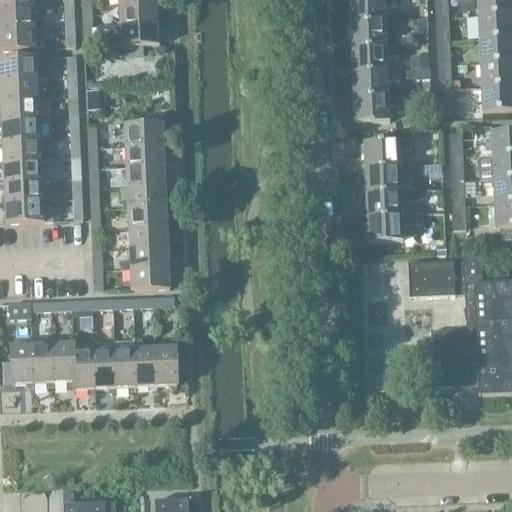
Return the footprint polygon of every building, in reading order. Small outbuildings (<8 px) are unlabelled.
[(0,0),(0,12),(35,11),(34,0),(0,0)] [(74,10),(73,0),(64,0),(65,10),(74,10)] [(90,0),(81,0),(82,10),(91,9),(90,0)] [(118,0),(119,9),(157,7),(156,0),(118,0)] [(349,2),(350,26),(385,25),(385,24),(384,9),(397,9),(396,0),(384,0),(349,2)] [(447,0),(434,0),(435,12),(448,12),(447,0)] [(477,0),(478,19),(511,17),(511,11),(511,0),(477,0)] [(119,9),(120,29),(158,27),(157,14),(162,12),(160,7),(157,7),(119,9)] [(91,9),(82,10),(83,31),(91,31),(91,9)] [(74,31),(74,10),(65,10),(65,31),(74,31)] [(35,11),(0,12),(0,33),(36,32),(36,33),(42,32),(41,23),(35,23),(35,11)] [(479,43),(511,41),(511,17),(478,19),(479,43)] [(448,20),(435,21),(436,36),(449,36),(448,20)] [(385,25),(350,26),(351,51),(386,49),(399,48),(398,23),(385,24),(385,25)] [(120,29),(97,30),(97,43),(108,43),(109,50),(159,48),(158,34),(163,32),(161,27),(158,27),(120,29)] [(65,31),(66,52),(75,52),(74,31),(65,31)] [(91,31),(83,31),(84,52),(92,51),(91,31)] [(0,54),(37,53),(44,53),(44,43),(36,43),(36,33),(36,32),(0,33),(0,54)] [(480,67),(511,65),(511,41),(479,43),(480,67)] [(449,44),(436,45),(437,60),(450,60),(449,44)] [(351,51),(352,76),(387,74),(387,73),(387,59),(399,58),(399,48),(386,49),(351,51)] [(67,81),(76,81),(76,60),(67,61),(67,81)] [(0,83),(37,81),(37,82),(47,82),(46,73),(37,73),(36,62),(0,63),(0,83)] [(511,89),(511,65),(480,67),(481,91),(511,89)] [(450,68),(438,69),(438,84),(451,84),(450,68)] [(469,89),(469,69),(452,70),(453,89),(469,89)] [(352,76),(353,100),(388,99),(388,98),(388,83),(400,83),(400,73),(387,73),(387,74),(352,76)] [(0,104),(38,103),(37,82),(37,81),(0,83),(0,104)] [(76,81),(67,81),(68,102),(77,102),(76,81)] [(511,89),(481,91),(482,116),(511,114),(511,89)] [(452,92),(439,93),(439,108),(452,108),(452,92)] [(401,108),(401,98),(388,98),(388,99),(353,100),(354,126),(390,124),(389,108),(401,108)] [(77,102),(68,102),(69,122),(78,122),(77,102)] [(0,113),(1,114),(1,124),(39,123),(38,103),(0,104),(0,113)] [(78,122),(69,122),(70,143),(79,142),(78,122)] [(0,131),(1,131),(2,145),(40,143),(39,123),(1,124),(0,124),(0,131)] [(124,130),(125,150),(163,148),(163,136),(168,135),(165,127),(124,130)] [(88,152),(98,152),(97,131),(87,132),(88,152)] [(511,134),(491,136),(492,161),(511,159),(511,134)] [(462,153),(462,137),(449,138),(449,153),(462,153)] [(79,142),(70,143),(71,163),(80,163),(79,142)] [(0,152),(2,153),(3,165),(41,163),(40,143),(2,145),(0,145),(0,152)] [(364,146),(365,171),(399,170),(399,169),(399,154),(411,153),(411,143),(364,146)] [(125,150),(126,171),(167,169),(165,169),(163,156),(169,155),(167,149),(163,148),(125,150)] [(98,172),(98,152),(88,152),(89,173),(98,172)] [(511,159),(492,161),(493,185),(511,183),(511,159)] [(450,178),(463,177),(463,162),(450,162),(450,178)] [(42,175),(41,163),(3,165),(0,165),(0,171),(3,172),(4,185),(42,184),(50,183),(49,175),(42,175)] [(80,163),(71,163),(72,183),(81,183),(80,163)] [(400,179),(412,178),(421,178),(421,168),(399,169),(399,170),(365,171),(366,196),(400,195),(400,194),(400,179)] [(126,171),(127,191),(165,189),(165,177),(170,175),(167,169),(126,171)] [(90,193),(99,193),(98,172),(89,173),(90,193)] [(81,183),(72,183),(73,204),(82,204),(81,183)] [(511,183),(493,185),(494,209),(511,207),(511,183)] [(0,193),(4,193),(5,206),(43,204),(42,184),(4,185),(0,186),(0,187),(0,193)] [(464,186),(451,186),(451,202),(464,201),(464,186)] [(127,191),(128,212),(166,210),(165,197),(171,196),(168,189),(165,189),(127,191)] [(91,213),(100,213),(99,193),(90,193),(91,213)] [(421,193),(413,193),(400,194),(400,195),(366,196),(360,198),(361,209),(366,211),(367,221),(402,219),(402,218),(401,204),(421,203),(421,193)] [(52,216),(44,217),(43,204),(5,206),(1,206),(0,211),(0,212),(5,214),(6,226),(53,224),(52,216)] [(82,204),(73,204),(73,224),(82,224),(82,204)] [(495,233),(500,233),(500,244),(511,244),(511,254),(511,253),(511,207),(494,209),(495,233)] [(128,212),(129,233),(167,231),(166,218),(172,216),(169,210),(166,210),(128,212)] [(465,210),(452,211),(453,226),(465,225),(465,210)] [(92,234),(101,234),(100,213),(91,213),(92,234)] [(402,228),(415,228),(423,227),(422,217),(402,218),(402,219),(367,221),(368,246),(403,245),(402,228)] [(129,233),(129,252),(168,251),(167,238),(172,236),(169,230),(167,231),(129,233)] [(92,254),(102,254),(101,234),(92,234),(92,254)] [(168,251),(129,252),(130,264),(120,264),(120,273),(130,273),(169,271),(168,258),(173,257),(170,251),(168,251)] [(93,275),(103,274),(102,254),(92,254),(93,275)] [(511,397),(511,283),(483,285),(481,257),(463,257),(463,264),(453,264),(407,266),(409,300),(455,298),(465,297),(466,332),(431,334),(433,391),(478,389),(478,399),(511,397)] [(169,271),(130,273),(131,293),(170,293),(169,279),(174,277),(171,271),(169,271)] [(94,295),(104,295),(103,274),(93,275),(94,295)] [(153,302),(153,311),(174,310),(174,301),(153,302)] [(133,303),(133,312),(153,311),(153,302),(133,303)] [(111,304),(112,313),(133,312),(133,303),(111,304)] [(92,305),(92,313),(112,313),(111,304),(92,305)] [(71,306),(72,314),(92,313),(92,305),(71,306)] [(51,307),(51,315),(72,314),(71,306),(51,307)] [(30,308),(31,316),(51,315),(51,307),(30,308)] [(31,316),(30,308),(10,309),(10,323),(31,322),(30,316),(31,316)] [(142,352),(142,342),(135,343),(135,352),(137,391),(150,390),(151,395),(157,393),(157,390),(155,352),(142,352)] [(96,396),(96,393),(94,354),(82,354),(82,346),(73,347),(73,355),(74,389),(75,394),(88,393),(90,398),(96,396)] [(116,395),(116,392),(114,353),(102,354),(102,346),(94,346),(94,354),(96,393),(109,392),(110,397),(116,395)] [(69,390),(74,389),(73,355),(73,347),(53,348),(55,387),(68,386),(69,390)] [(34,390),(34,387),(32,348),(11,349),(12,365),(13,388),(27,387),(29,392),(34,390)] [(55,389),(55,387),(53,348),(32,348),(34,387),(48,387),(49,391),(55,389)] [(176,351),(155,352),(157,390),(170,390),(171,394),(177,392),(177,390),(178,390),(176,351)] [(135,352),(114,353),(116,392),(129,391),(131,396),(137,394),(137,391),(135,352)] [(12,365),(3,366),(4,388),(13,388),(12,365)] [(63,508),(74,508),(74,496),(63,496),(63,508)] [(74,508),(63,508),(63,511),(187,511),(187,504),(189,504),(189,503),(184,503),(154,504),(154,506),(156,506),(156,511),(115,511),(115,506),(74,508)]
